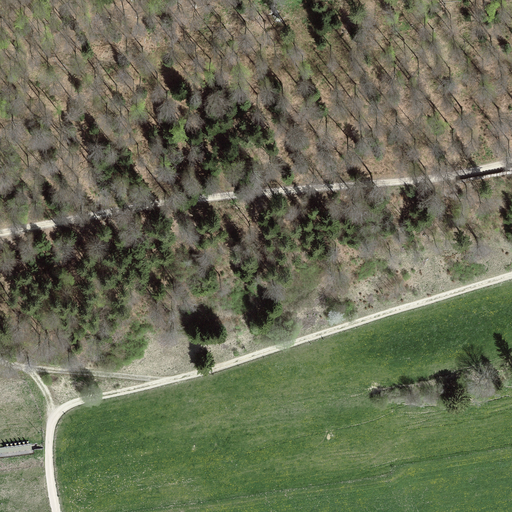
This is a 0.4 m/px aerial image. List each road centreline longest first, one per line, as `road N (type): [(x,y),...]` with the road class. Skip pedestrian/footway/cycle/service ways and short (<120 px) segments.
road 1 (track): [(55,511),(47,426),(61,407),(511,278)]
road 2 (unclassified): [(0,237),(511,157)]
road 3 (track): [(162,384),(0,361)]
